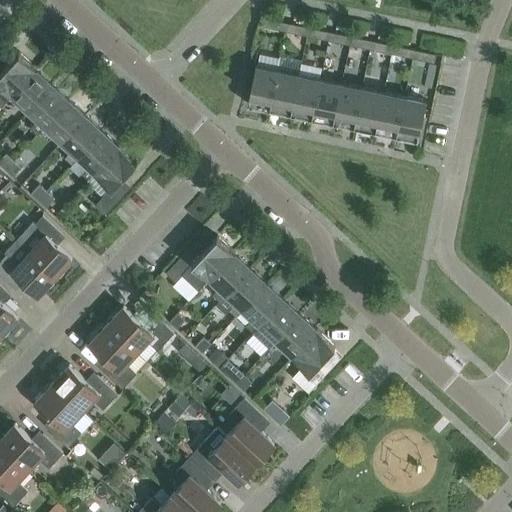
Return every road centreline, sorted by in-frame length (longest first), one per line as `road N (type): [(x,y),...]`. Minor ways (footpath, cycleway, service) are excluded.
road 1 (residential): [(511,330),(449,257),(446,222),(502,0)]
road 2 (residential): [(0,385),(219,149)]
road 3 (residential): [(400,339),(325,266),(297,217),(219,149)]
road 4 (residential): [(245,511),(400,339)]
road 5 (residential): [(154,87),(63,0)]
